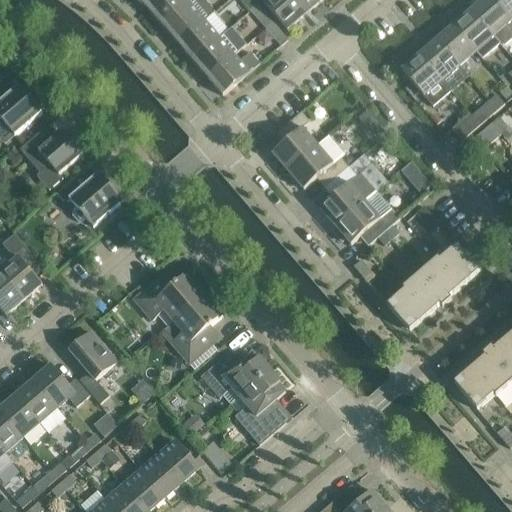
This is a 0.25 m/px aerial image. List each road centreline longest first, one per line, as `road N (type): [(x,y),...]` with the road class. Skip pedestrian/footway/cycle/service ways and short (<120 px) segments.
road 1 (unclassified): [(177,210),(344,402)]
road 2 (residential): [(0,359),(177,210)]
road 3 (unclassified): [(0,32),(59,73),(160,190)]
road 4 (residential): [(480,204),(339,38)]
road 5 (residential): [(219,141),(91,0)]
road 6 (residential): [(337,280),(219,141)]
road 7 (residential): [(205,511),(237,496),(344,402)]
road 8 (residential): [(219,141),(339,38)]
